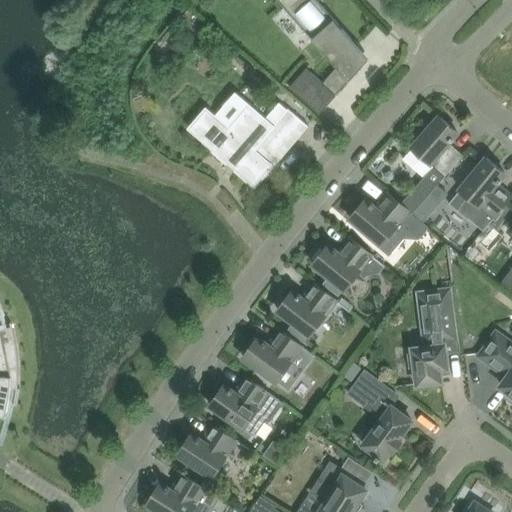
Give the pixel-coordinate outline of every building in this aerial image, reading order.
[(320,111),(349,79),(350,80),(370,58),(358,45),(360,43),(355,38),(353,39),(318,0),(279,0),(338,67),(324,83),(307,68),(290,87),(321,114),(322,112),(320,111)] [(196,124),(196,126),(196,129),(197,131),(198,133),(199,135),(217,149),(213,153),(229,167),(232,163),(239,169),(236,173),(255,189),(310,126),(289,108),(288,109),(280,102),(265,119),(249,105),(229,128),(216,117),(214,115),(212,115),(210,114),(208,114),(205,114),(203,115),(201,116),(199,118),(198,120),(197,122),(196,124)] [(438,184),(464,155),(463,154),(462,155),(448,143),(451,140),(452,141),(454,138),(453,137),(458,131),(440,116),(412,147),(413,147),(403,158),(424,176),(401,203),(413,213),(423,202),(438,184)] [(506,172),(487,157),(450,203),(468,218),(479,205),(494,216),(483,229),(484,229),(511,195),(510,196),(496,184),(499,181),(500,182),(502,179),(501,178),(506,172)] [(438,184),(423,202),(433,210),(447,192),(438,184)] [(429,226),(413,213),(401,203),(389,192),(388,193),(390,195),(378,209),(374,206),(375,205),(372,202),(371,203),(366,198),(350,217),(381,243),(379,245),(390,255),(391,254),(389,253),(410,229),(420,237),(429,226)] [(346,289),(374,255),(351,237),(351,238),(352,240),(341,254),(337,251),(338,250),(335,247),(334,248),(328,244),(313,263),(330,276),(325,282),(339,294),(344,287),(346,289)] [(350,311),(351,310),(316,283),(315,284),(317,285),(305,299),(302,297),(302,296),(299,293),(298,294),(293,290),(278,309),(294,321),(288,329),(305,341),(310,334),(311,334),(337,301),(350,311)] [(414,351),(408,352),(410,368),(416,367),(418,384),(423,383),(423,387),(438,385),(437,381),(442,381),(441,373),(449,372),(443,330),(455,328),(452,300),(450,289),(421,293),(422,306),(430,305),(435,339),(416,342),(417,347),(414,348),(414,351)] [(19,361),(19,355),(18,348),(17,342),(16,336),(15,330),(13,324),(12,325),(8,326),(6,321),(4,312),(2,308),(0,303),(0,414),(6,418),(10,398),(16,400),(15,404),(16,404),(19,387),(19,380),(20,374),(20,367),(19,361)] [(293,364),(305,347),(281,329),(280,330),(282,331),(271,346),(267,343),(268,342),(264,340),(264,341),(258,337),(244,356),(278,381),(281,377),(294,386),(304,372),(293,364)] [(511,342),(497,332),(480,355),(509,375),(502,385),(507,389),(507,393),(511,396),(511,342)] [(365,370),(348,392),(359,400),(361,398),(375,409),(374,411),(383,418),(364,443),(364,444),(378,454),(375,457),(379,460),(381,457),(384,459),(391,450),(394,452),(402,440),(400,438),(408,426),(413,420),(407,416),(390,403),(397,393),(365,370)] [(271,419),(283,401),(247,376),(246,377),(248,378),(237,393),(233,391),(234,390),(231,387),(230,388),(224,384),(211,404),(233,419),(230,423),(242,432),(245,428),(253,434),(255,433),(264,420),(271,419)] [(251,449),(251,448),(214,424),(213,425),(215,426),(205,442),(201,439),(202,438),(198,435),(198,437),(192,433),(179,453),(214,476),(237,440),(251,449)] [(274,440),(263,455),(276,464),(286,449),(274,440)] [(331,462),(314,489),(329,498),(319,511),(358,511),(364,503),(359,500),(367,489),(359,484),(369,468),(351,457),(343,469),(331,462)] [(207,488),(183,473),(182,474),(184,475),(174,491),(170,488),(171,487),(167,485),(167,486),(161,482),(148,503),(162,511),(210,511),(219,498),(206,490),(207,488)] [(490,511),(476,502),(469,511),(490,511)]
